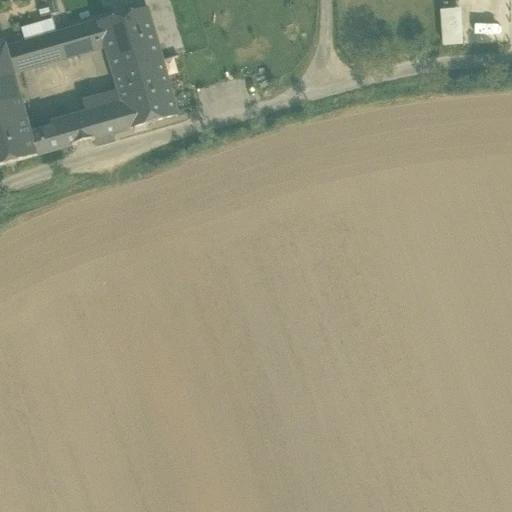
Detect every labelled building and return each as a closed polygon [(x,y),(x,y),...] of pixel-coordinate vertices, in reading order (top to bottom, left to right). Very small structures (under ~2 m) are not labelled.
[(443,46),(465,45),(463,8),(441,9),(443,46)] [(145,11),(31,43),(38,67),(46,65),(106,48),(123,109),(70,125),(76,145),(177,117),(146,10),(144,10),(145,11)] [(3,41),(0,41),(0,125),(25,118),(3,41)] [(46,65),(38,67),(40,73),(47,71),(46,65)] [(25,118),(0,125),(0,166),(36,156),(30,136),(25,118)] [(70,125),(30,136),(36,156),(37,157),(76,145),(70,125)]
